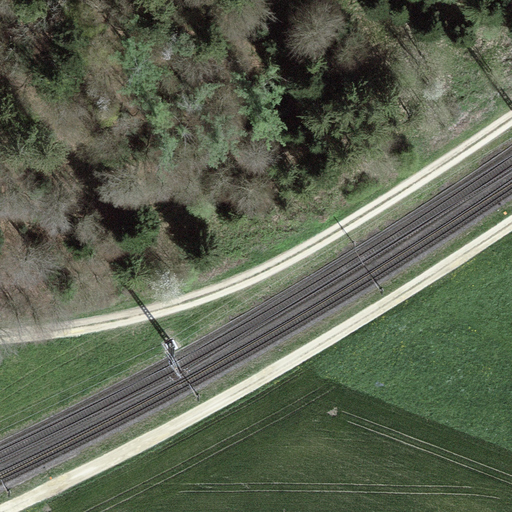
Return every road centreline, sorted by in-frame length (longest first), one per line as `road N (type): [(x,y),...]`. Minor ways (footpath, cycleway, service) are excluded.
road 1 (track): [(23,511),(287,376),(511,238)]
road 2 (track): [(0,337),(116,323),(230,293),(327,249),(511,133)]
